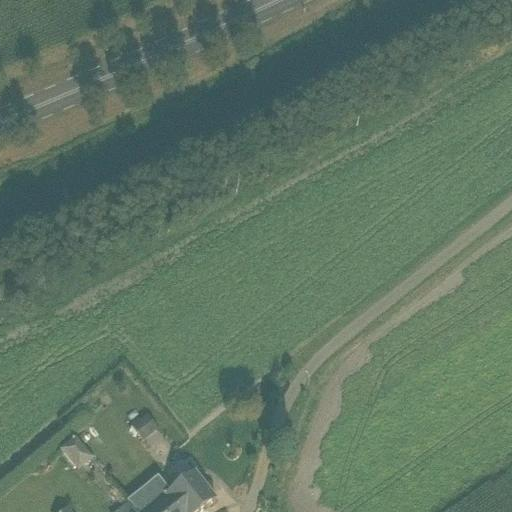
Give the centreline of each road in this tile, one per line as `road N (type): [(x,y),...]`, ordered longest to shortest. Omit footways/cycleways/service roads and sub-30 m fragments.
road 1 (unclassified): [(239,511),(261,434),(291,376),(511,200)]
road 2 (primary): [(0,123),(273,0)]
